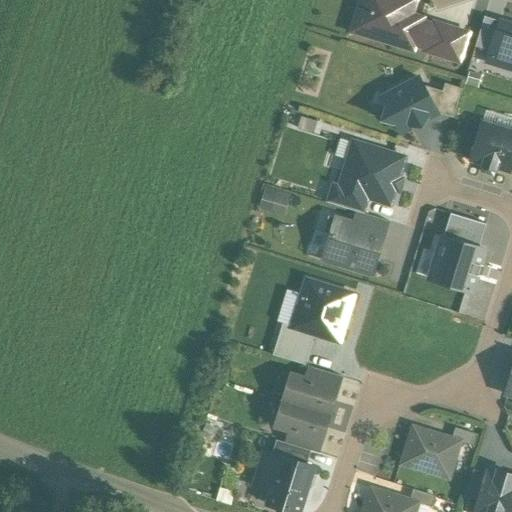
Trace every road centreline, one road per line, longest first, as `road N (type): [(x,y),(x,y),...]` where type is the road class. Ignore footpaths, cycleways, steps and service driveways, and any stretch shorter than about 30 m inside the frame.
road 1 (residential): [(331,511),(368,395),(470,400),(511,270)]
road 2 (tertiary): [(176,511),(0,448)]
